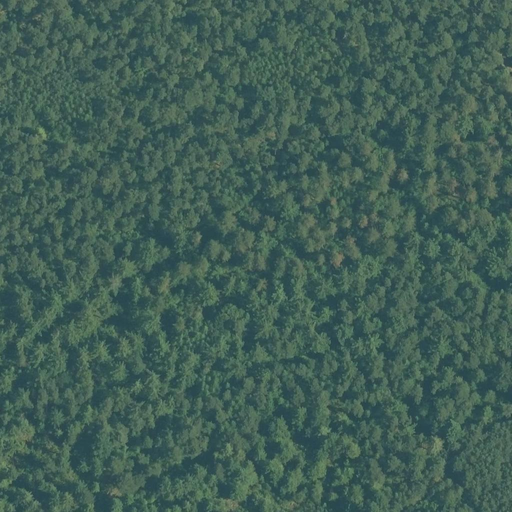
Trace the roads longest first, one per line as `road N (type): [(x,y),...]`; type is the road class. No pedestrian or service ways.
road 1 (track): [(0,328),(511,88)]
road 2 (track): [(396,511),(511,419)]
